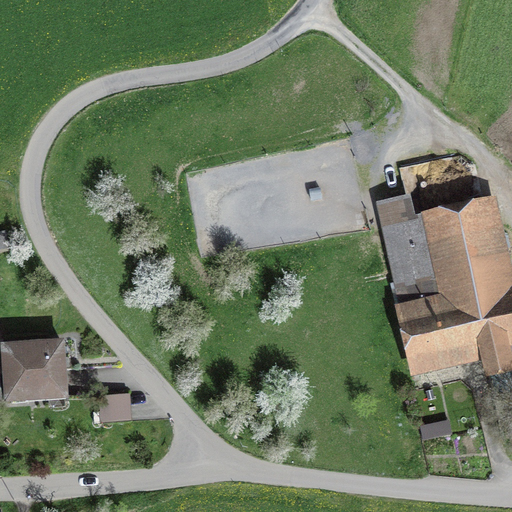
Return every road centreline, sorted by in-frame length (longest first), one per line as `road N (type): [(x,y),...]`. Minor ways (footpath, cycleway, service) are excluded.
road 1 (unclassified): [(310,0),(199,66),(102,89),(46,137),(28,191),(51,258),(218,473)]
road 2 (unclassified): [(511,497),(218,473)]
road 3 (unclassified): [(218,473),(0,489)]
